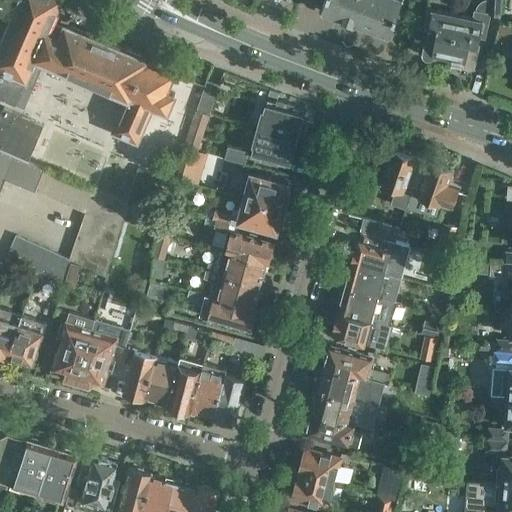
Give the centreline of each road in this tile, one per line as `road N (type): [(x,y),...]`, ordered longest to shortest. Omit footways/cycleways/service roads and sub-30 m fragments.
road 1 (residential): [(255,462),(358,85)]
road 2 (residential): [(255,462),(0,385)]
road 3 (primary): [(511,136),(358,85)]
